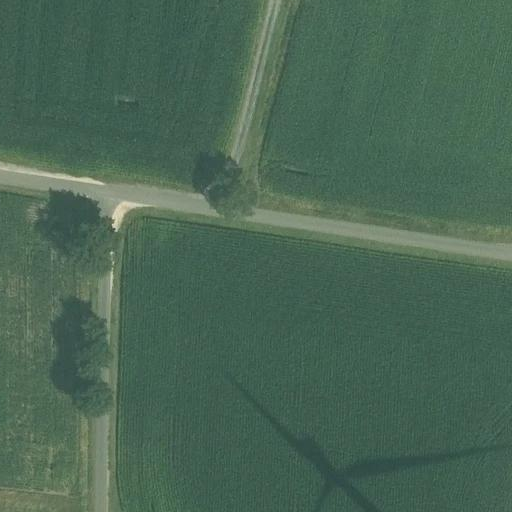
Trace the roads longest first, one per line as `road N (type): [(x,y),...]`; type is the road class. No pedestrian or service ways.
road 1 (unclassified): [(116,195),(511,252)]
road 2 (unclassified): [(116,195),(103,511)]
road 3 (track): [(116,195),(164,187),(206,156),(248,0)]
